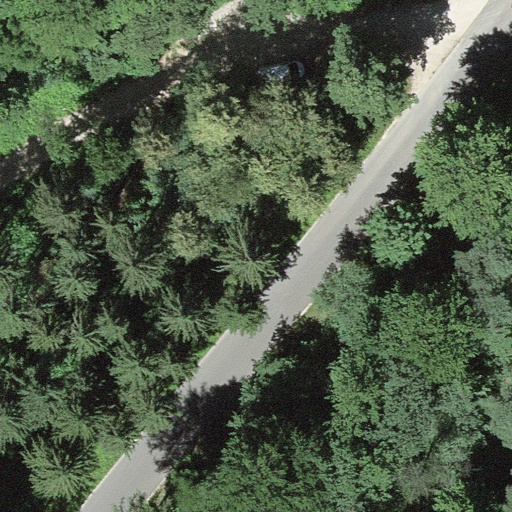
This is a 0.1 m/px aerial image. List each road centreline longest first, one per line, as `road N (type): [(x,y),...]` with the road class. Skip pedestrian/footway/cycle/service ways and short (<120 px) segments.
road 1 (unclassified): [(509,0),(115,511)]
road 2 (track): [(0,172),(199,51),(279,34),(487,31)]
